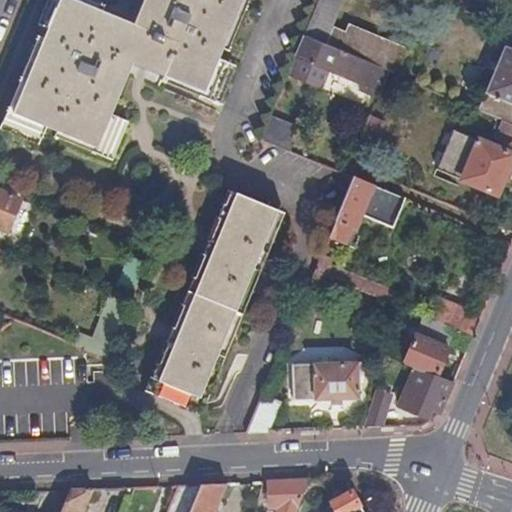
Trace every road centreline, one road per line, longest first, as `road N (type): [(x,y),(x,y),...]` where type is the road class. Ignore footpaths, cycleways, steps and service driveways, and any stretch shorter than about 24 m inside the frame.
road 1 (tertiary): [(434,473),(351,454),(0,468)]
road 2 (tertiary): [(511,287),(434,473)]
